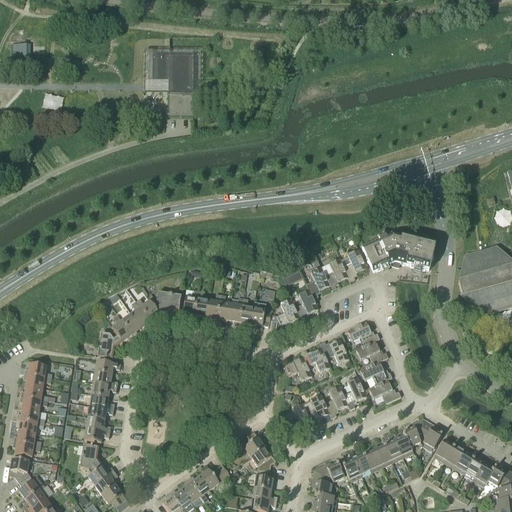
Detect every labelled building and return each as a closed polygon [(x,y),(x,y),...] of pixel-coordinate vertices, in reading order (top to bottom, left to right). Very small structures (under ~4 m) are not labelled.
[(26,58),(26,46),(18,46),(18,58),(26,58)] [(185,83),(193,83),(193,58),(152,58),(152,83),(168,83),(168,119),(193,119),(193,94),(185,94),(185,83)] [(45,95),(43,109),(62,112),(64,97),(45,95)] [(480,254),(464,258),(458,283),(462,298),(481,316),(511,307),(511,173),(506,175),(511,194),(511,263),(497,249),(480,254)] [(365,249),(362,250),(367,261),(366,261),(368,265),(368,264),(373,275),(377,273),(377,274),(381,272),(381,271),(386,268),(387,269),(391,267),(399,269),(400,266),(404,267),(410,268),(410,269),(414,270),(414,269),(421,271),(425,273),(425,272),(429,273),(431,262),(432,262),(433,258),(432,258),(435,247),(431,246),(427,244),(427,245),(421,244),(421,243),(417,242),(410,241),(411,240),(406,239),(406,240),(400,238),(396,237),(392,236),(389,238),(389,237),(385,239),(385,240),(379,242),(375,244),(369,247),(369,246),(365,248),(365,249)] [(351,266),(343,270),(348,280),(350,285),(355,282),(353,278),(366,271),(358,252),(347,257),(351,266)] [(339,261),(329,266),(321,270),(325,278),(324,278),(329,289),(331,293),(337,291),(334,286),(348,280),(343,270),(339,261)] [(312,264),(316,272),(310,274),(314,283),(306,287),(309,293),(313,302),(318,299),(316,295),(329,289),(324,278),(325,278),(321,270),(317,262),(312,264)] [(208,280),(210,272),(203,271),(202,279),(208,280)] [(265,291),(265,294),(261,294),(260,300),(275,301),(275,292),(265,291)] [(194,321),(198,294),(194,293),(192,300),(185,299),(183,316),(189,317),(188,320),(194,321)] [(303,307),(295,310),(294,310),(299,321),(301,325),(307,323),(304,318),(318,312),(313,302),(309,293),(299,298),(303,307)] [(157,303),(152,306),(159,317),(167,311),(179,313),(181,298),(158,294),(157,303)] [(203,294),(198,294),(194,321),(199,322),(200,319),(206,319),(208,302),(202,301),(203,294)] [(208,302),(206,319),(211,320),(211,324),(216,325),(221,297),(216,297),(215,303),(208,302)] [(221,297),(216,325),(222,326),(223,322),(228,323),(231,306),(224,305),(226,298),(221,297)] [(231,306),(228,323),(234,324),(233,328),(239,328),(243,301),(239,300),(238,302),(232,301),(231,306)] [(139,301),(136,304),(152,326),(156,323),(154,320),(159,317),(152,306),(149,303),(144,307),(139,301)] [(248,302),(243,301),(239,328),(244,329),(245,326),(251,327),(254,310),(253,310),(247,309),(248,302)] [(294,310),(295,310),(291,302),(280,306),(284,315),(276,319),(283,334),(288,332),(286,327),(299,321),(294,310)] [(136,312),(130,316),(141,330),(145,327),(147,330),(152,326),(136,304),(132,307),(136,312)] [(254,305),(253,310),(254,310),(251,327),(257,328),(256,331),(262,332),(262,328),(269,330),(271,316),(270,316),(271,311),(265,310),(266,307),(254,305)] [(130,316),(121,323),(133,340),(138,337),(136,334),(141,330),(130,316)] [(133,340),(117,317),(113,320),(117,326),(112,330),(114,333),(122,344),(127,340),(129,343),(133,340)] [(364,349),(375,344),(379,341),(377,336),(372,338),(366,325),(347,334),(352,344),(361,340),(364,348),(364,349)] [(114,333),(109,337),(101,335),(97,359),(112,361),(114,349),(122,344),(114,333)] [(326,362),(334,358),(338,366),(349,362),(340,343),(326,349),(324,344),(319,347),(321,351),(326,362)] [(364,349),(364,348),(356,352),(360,363),(369,359),(373,367),(379,364),(388,360),(386,355),(381,357),(375,344),(364,349)] [(326,362),(321,351),(308,357),(306,353),(301,355),(303,360),(307,370),(308,370),(316,366),(320,375),(330,370),(326,362)] [(307,370),(303,360),(284,369),(289,379),(297,375),(301,384),(308,381),(311,389),(315,387),(308,370),(307,370)] [(97,363),(95,375),(112,377),(113,370),(115,370),(116,372),(120,373),(121,367),(97,363)] [(373,367),(360,373),(364,383),(373,379),(377,387),(377,388),(387,383),(392,380),(389,375),(385,377),(379,364),(373,367)] [(24,377),(52,381),(52,376),(45,375),(46,368),(29,365),(29,372),(25,371),(24,377)] [(95,375),(93,386),(117,390),(118,384),(115,384),(113,385),(111,385),(112,377),(95,375)] [(52,381),(24,377),(23,382),(27,383),(26,388),(43,391),(44,384),(51,386),(52,381)] [(351,394),(343,397),(343,398),(348,408),(350,412),(355,410),(353,405),(366,399),(357,380),(347,385),(351,394)] [(377,388),(377,387),(368,391),(373,402),(382,398),(386,406),(401,399),(398,394),(394,396),(387,383),(377,388)] [(93,386),(91,397),(108,400),(109,392),(111,393),(113,394),(116,395),(117,390),(93,386)] [(21,394),(20,399),(48,403),(54,404),(55,400),(42,398),(43,391),(26,388),(25,394),(21,394)] [(333,402),(324,406),(329,416),(331,421),(336,419),(334,414),(348,408),(343,398),(343,397),(339,389),(329,394),(333,402)] [(91,397),(89,408),(113,412),(114,407),(111,407),(109,408),(107,408),(108,400),(91,397)] [(314,411),(306,415),(311,425),(313,430),(318,427),(316,423),(329,416),(324,406),(320,397),(310,402),(314,411)] [(48,403),(20,399),(20,405),(23,405),(22,411),(39,414),(40,407),(47,408),(48,403)] [(306,415),(302,406),(292,411),(296,419),(287,423),(292,434),(311,425),(306,415)] [(89,408),(88,420),(105,422),(106,415),(108,415),(109,417),(113,418),(113,412),(89,408)] [(58,409),(57,417),(65,418),(66,410),(58,409)] [(18,416),(17,422),(44,426),(45,421),(38,420),(39,414),(22,411),(21,417),(18,416)] [(88,420),(86,431),(110,435),(111,430),(107,429),(105,430),(103,430),(105,422),(88,420)] [(422,439),(423,421),(407,429),(409,432),(403,435),(405,439),(405,438),(410,449),(411,449),(421,444),(419,440),(422,439)] [(423,421),(422,439),(425,441),(423,444),(434,450),(442,437),(437,434),(438,430),(423,421)] [(44,426),(17,422),(16,427),(20,428),(19,434),(36,436),(37,430),(44,431),(44,426)] [(110,435),(86,431),(84,443),(101,445),(102,437),(104,438),(106,440),(109,440),(110,435)] [(14,439),(13,444),(41,449),(41,444),(35,443),(36,436),(19,434),(18,439),(14,439)] [(251,460),(265,450),(254,435),(243,442),(247,448),(244,450),(251,460)] [(398,438),(393,440),(403,460),(414,455),(411,449),(410,449),(405,438),(405,439),(400,441),(398,438)] [(390,445),(384,448),(392,465),(403,460),(393,440),(388,442),(390,445)] [(444,465),(454,449),(449,446),(451,443),(446,440),(434,459),(444,465)] [(41,449),(13,444),(12,450),(16,450),(15,456),(32,459),(33,452),(40,453),(41,449)] [(92,477),(102,469),(96,461),(98,449),(83,447),(80,470),(88,472),(91,476),(92,477)] [(392,465),(384,448),(379,450),(377,447),(372,450),(382,470),(392,465)] [(459,452),(454,449),(444,465),(454,471),(466,452),(461,449),(459,452)] [(265,450),(251,460),(257,469),(257,472),(270,474),(271,468),(275,464),(265,450)] [(382,470),(372,450),(368,452),(369,455),(364,458),(372,474),(382,470)] [(470,454),(466,452),(454,471),(464,477),(474,461),(469,458),(470,454)] [(372,474),(364,458),(358,460),(357,457),(352,459),(361,479),(372,474)] [(361,479),(352,459),(347,462),(349,465),(343,468),(351,484),(361,479)] [(19,485),(29,478),(27,475),(29,463),(12,460),(9,479),(15,480),(19,485)] [(474,461),(464,477),(474,482),(485,463),(481,461),(479,464),(474,461)] [(485,463),(474,482),(484,489),(488,483),(487,482),(493,472),(488,469),(490,466),(485,463)] [(330,465),(314,472),(329,483),(332,481),(333,485),(345,479),(338,465),(332,468),(330,465)] [(217,471),(224,482),(230,478),(222,467),(217,471)] [(92,477),(91,476),(88,479),(95,488),(115,474),(112,470),(109,472),(108,474),(107,475),(102,469),(92,477)] [(224,482),(217,471),(211,475),(207,469),(202,472),(204,475),(199,479),(209,493),(224,482)] [(495,469),(493,472),(487,482),(488,483),(497,489),(499,486),(502,487),(511,480),(511,474),(502,469),(500,472),(495,469)] [(257,472),(254,490),(271,493),(273,481),(269,480),(270,474),(257,472)] [(329,483),(314,472),(312,490),(315,491),(314,497),(318,498),(318,497),(330,499),(330,498),(332,487),(328,486),(329,483)] [(118,478),(115,474),(95,488),(102,498),(116,487),(111,481),(113,480),(115,480),(118,478)] [(40,492),(29,478),(19,485),(22,490),(19,493),(26,502),(40,492)] [(432,486),(434,482),(428,478),(425,482),(432,486)] [(193,479),(188,482),(200,499),(200,500),(203,504),(204,505),(208,502),(204,496),(209,493),(199,479),(195,482),(193,479)] [(511,480),(502,487),(502,490),(499,491),(500,502),(500,503),(511,501),(511,502),(511,501),(511,480)] [(194,511),(203,504),(200,500),(200,499),(188,482),(184,486),(186,489),(181,492),(191,506),(193,510),(194,511)] [(127,502),(116,487),(102,498),(109,507),(112,505),(116,510),(127,502)] [(26,509),(24,511),(31,511),(47,501),(50,499),(43,490),(40,492),(26,502),(30,509),(29,510),(26,509)] [(254,490),(252,501),(276,505),(277,500),(274,499),(272,501),(270,501),(271,493),(254,490)] [(181,511),(190,511),(193,510),(191,506),(181,492),(176,495),(174,493),(173,493),(170,496),(181,511)] [(181,511),(170,496),(165,499),(167,502),(162,506),(166,511),(181,511)] [(318,497),(318,498),(317,503),(314,502),(313,508),(335,511),(337,499),(330,498),(330,499),(318,497)] [(83,498),(77,503),(81,509),(88,505),(83,498)] [(51,511),(53,511),(47,501),(31,511),(51,511)] [(276,505),(252,501),(250,511),(268,511),(269,508),(271,508),(272,510),(275,510),(276,505)] [(500,503),(500,502),(493,503),(494,511),(511,511),(511,502),(511,501),(500,503)]
